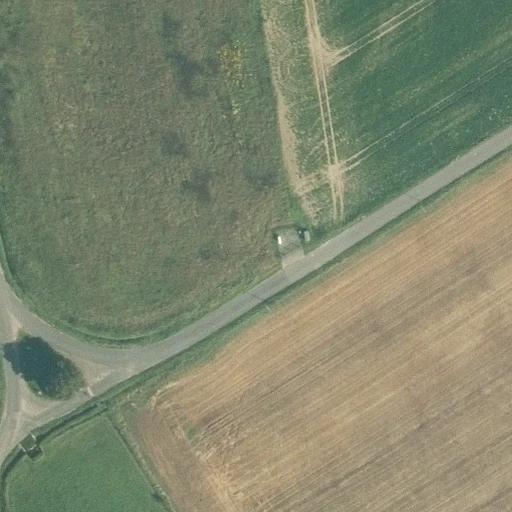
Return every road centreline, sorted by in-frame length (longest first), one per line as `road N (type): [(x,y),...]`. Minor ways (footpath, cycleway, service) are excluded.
road 1 (unclassified): [(511,123),(135,358)]
road 2 (unclassified): [(135,358),(0,443)]
road 3 (unclassified): [(135,358),(65,337),(1,295)]
road 4 (unclassified): [(1,295),(12,379),(0,438)]
